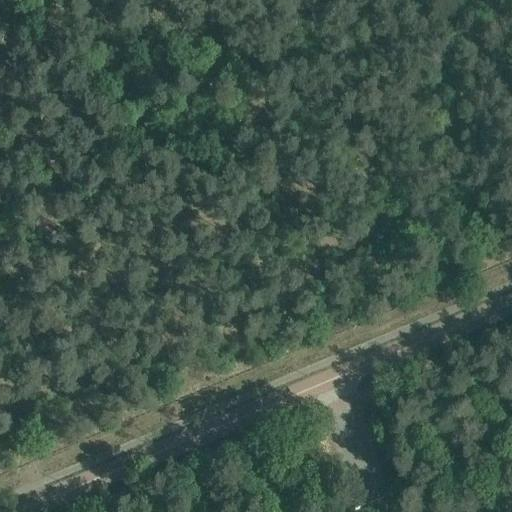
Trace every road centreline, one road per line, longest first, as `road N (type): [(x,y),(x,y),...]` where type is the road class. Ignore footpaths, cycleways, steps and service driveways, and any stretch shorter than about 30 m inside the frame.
road 1 (unclassified): [(0,509),(335,366)]
road 2 (unclassified): [(335,366),(511,296)]
road 3 (unclassified): [(335,366),(387,511)]
road 4 (track): [(51,485),(0,342)]
